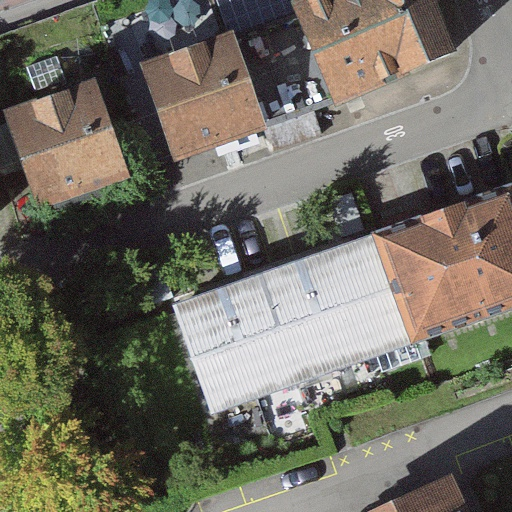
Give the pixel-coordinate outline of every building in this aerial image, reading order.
[(219,0),(234,38),(339,0),(219,0)] [(458,0),(349,0),(327,8),(363,105),(481,61),(458,0)] [(290,30),(195,58),(222,149),(317,122),(290,30)] [(154,78),(57,106),(85,202),(182,174),(154,78)] [(9,129),(0,131),(0,231),(37,221),(9,129)] [(511,200),(206,302),(242,409),(511,318),(511,200)] [(504,511),(493,479),(395,511),(504,511)]
